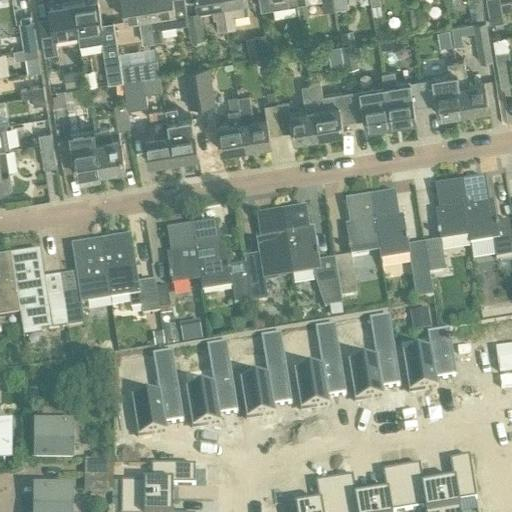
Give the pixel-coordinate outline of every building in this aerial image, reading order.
[(83,0),(74,2),(79,31),(103,27),(98,0),(83,0)] [(146,43),(154,41),(147,0),(122,0),(126,20),(140,18),(142,30),(144,29),(146,43)] [(188,15),(185,0),(147,0),(154,41),(163,40),(161,28),(189,23),(188,15)] [(219,30),(227,29),(222,0),(197,0),(199,8),(212,6),(214,18),(217,18),(219,30)] [(234,16),(250,13),(247,0),(222,0),(227,29),(236,28),(234,16)] [(287,0),(291,19),(300,17),(296,0),(287,0)] [(336,9),(334,0),(296,0),(300,17),(308,16),(306,4),(322,1),(323,12),(336,9)] [(334,0),(336,9),(348,7),(347,0),(334,0)] [(467,0),(470,22),(484,21),(481,0),(467,0)] [(486,0),(489,16),(501,14),(499,0),(486,0)] [(55,35),(79,31),(74,2),(50,6),(52,18),(40,20),(45,55),(58,53),(55,35)] [(413,34),(427,32),(424,7),(409,9),(413,34)] [(192,40),(205,38),(200,13),(188,15),(189,23),(192,40)] [(490,25),(503,23),(501,14),(489,16),(490,25)] [(25,48),(38,46),(34,21),(21,23),(25,48)] [(479,63),(493,61),(487,22),(473,24),(479,63)] [(257,58),(268,56),(264,35),(253,37),(257,58)] [(380,41),(381,50),(394,48),(393,39),(380,41)] [(344,71),(358,69),(354,44),(341,46),(344,71)] [(27,57),(39,55),(38,46),(25,48),(27,57)] [(498,63),(510,61),(509,52),(496,54),(498,63)] [(159,75),(160,75),(157,60),(120,66),(123,81),(143,78),(159,75)] [(485,82),(467,84),(463,60),(456,61),(465,112),(489,108),(485,82)] [(440,116),(465,112),(456,61),(446,63),(448,76),(423,80),(427,104),(437,103),(440,116)] [(502,87),(511,85),(511,70),(510,61),(498,63),(502,87)] [(198,69),(202,105),(215,103),(211,68),(198,69)] [(189,107),(202,105),(198,69),(184,71),(189,107)] [(66,88),(83,85),(81,71),(64,73),(66,88)] [(423,80),(397,84),(395,71),(383,73),(385,86),(391,124),(416,120),(414,106),(427,104),(423,80)] [(162,91),(159,75),(143,78),(145,93),(162,91)] [(147,106),(145,93),(143,78),(123,81),(127,103),(128,109),(147,106)] [(336,94),(323,96),(320,81),(310,82),(310,85),(311,85),(320,136),(344,132),(342,121),(354,119),(349,92),(336,94)] [(295,140),(320,136),(311,85),(310,85),(301,86),(305,111),(291,113),(289,102),(277,104),(282,133),(293,131),(295,140)] [(32,97),(45,95),(43,86),(20,90),(22,99),(32,97)] [(367,128),(391,124),(385,86),(349,92),(354,119),(366,117),(367,128)] [(66,94),(71,106),(87,101),(83,88),(66,94)] [(33,106),(46,104),(45,95),(32,97),(33,106)] [(267,117),(253,120),(249,95),(239,97),(247,148),(271,144),(270,135),(282,133),(277,104),(265,106),(267,117)] [(222,152),(247,148),(239,97),(228,99),(231,111),(228,112),(230,123),(218,125),(222,152)] [(119,130),(131,128),(128,109),(127,103),(115,105),(119,130)] [(192,117),(178,119),(176,108),(165,109),(169,133),(170,133),(175,160),(199,156),(192,117)] [(121,138),(112,140),(110,129),(96,131),(103,172),(126,168),(121,138)] [(78,176),(103,172),(96,131),(71,135),(72,138),(59,140),(63,165),(76,163),(78,176)] [(41,144),(53,142),(52,133),(39,135),(41,144)] [(150,164),(175,160),(170,133),(169,133),(145,137),(150,164)] [(45,168),(57,166),(53,142),(41,144),(45,168)] [(0,187),(12,186),(6,149),(0,150),(0,187)] [(461,183),(470,239),(498,235),(500,250),(511,248),(511,238),(509,222),(497,224),(494,207),(491,208),(486,179),(461,183)] [(442,244),(470,239),(461,183),(436,187),(441,216),(437,217),(439,234),(438,234),(439,238),(440,238),(441,243),(440,243),(440,244),(441,244),(441,248),(426,251),(426,247),(426,245),(425,245),(428,264),(430,276),(446,274),(442,244)] [(408,239),(405,222),(401,222),(396,194),(371,198),(380,254),(382,264),(411,259),(408,243),(410,243),(409,239),(408,239)] [(352,259),(380,254),(371,198),(347,202),(351,230),(347,231),(350,248),(349,248),(349,253),(351,253),(352,259)] [(320,266),(319,258),(320,257),(319,253),(318,253),(315,236),(312,237),(307,208),(282,213),(291,269),(290,269),(292,279),(312,276),(324,313),(340,310),(339,303),(340,303),(333,260),(331,261),(331,264),(320,266)] [(261,267),(261,268),(246,270),(251,303),(266,301),(261,273),(290,269),(291,269),(282,213),(257,217),(262,245),(258,246),(261,263),(259,263),(260,267),(261,267)] [(251,303),(246,270),(245,265),(229,268),(226,251),(222,252),(217,223),(192,227),(201,283),(203,295),(231,290),(234,306),(251,303)] [(173,288),(201,283),(192,227),(168,231),(172,260),(168,260),(171,277),(170,278),(171,282),(172,282),(173,288)] [(131,310),(143,308),(144,316),(161,313),(156,281),(139,284),(132,237),(101,242),(111,301),(129,298),(131,310)] [(82,305),(111,301),(101,242),(73,246),(80,293),(64,296),(70,328),(85,325),(82,305)] [(70,328),(64,296),(48,298),(41,251),(11,256),(20,315),(38,312),(41,332),(70,328)] [(0,318),(20,315),(11,256),(0,257),(0,318)] [(333,260),(340,303),(356,301),(350,263),(335,266),(334,262),(335,261),(335,260),(333,260)] [(434,298),(430,276),(428,264),(411,267),(416,301),(434,298)] [(161,313),(171,311),(167,288),(157,289),(161,313)] [(430,329),(428,315),(412,317),(414,332),(430,329)] [(400,387),(389,318),(369,321),(370,322),(376,358),(348,363),(353,395),(353,396),(353,395),(354,399),(355,403),(359,402),(370,400),(370,401),(371,401),(371,400),(384,398),(383,390),(388,389),(399,387),(400,387)] [(346,396),(335,327),(315,330),(315,331),(316,331),(321,367),(294,372),(299,403),(298,404),(299,404),(300,407),(300,411),(304,411),(316,409),(316,410),(317,409),(316,409),(330,406),(329,399),(334,398),(343,396),(345,396),(346,396)] [(457,378),(449,331),(427,335),(427,336),(428,336),(430,350),(403,354),(405,371),(408,386),(407,386),(407,387),(408,387),(408,390),(409,394),(413,393),(424,391),(424,392),(425,392),(425,391),(438,389),(437,381),(442,380),(453,378),(455,378),(457,378)] [(292,405),(281,335),(261,339),(261,340),(267,376),(240,381),(245,412),(244,412),(244,413),(245,413),(246,416),(246,420),(250,420),(261,418),(262,418),(262,417),(264,417),(276,415),(274,407),(280,407),(288,405),(291,405),(292,405)] [(238,414),(227,344),(207,348),(207,349),(213,385),(186,389),(191,421),(190,421),(190,422),(191,422),(191,425),(192,429),(196,428),(207,427),(208,427),(208,426),(214,425),(222,424),(221,418),(220,416),(226,416),(227,415),(234,414),(236,414),(237,414),(238,414)] [(184,423),(172,353),(153,356),(153,358),(159,394),(132,398),(136,427),(137,430),(136,430),(136,431),(137,431),(137,434),(138,438),(153,435),(153,436),(154,436),(154,435),(157,435),(167,433),(166,425),(172,424),(182,423),(184,423)] [(79,412),(73,412),(70,412),(43,412),(43,427),(42,427),(42,428),(37,428),(37,433),(37,435),(37,445),(34,459),(35,459),(36,458),(42,458),(42,462),(41,462),(41,464),(73,464),(73,446),(79,446),(79,428),(79,412)] [(11,458),(12,427),(0,427),(0,463),(4,463),(5,463),(11,463),(11,458)] [(477,500),(469,457),(450,460),(453,482),(438,484),(442,511),(460,511),(459,503),(475,501),(477,500)] [(114,478),(114,462),(86,462),(86,478),(114,478)] [(442,511),(438,484),(423,487),(420,465),(401,468),(408,511),(425,509),(425,511),(442,511)] [(195,487),(195,467),(151,466),(151,484),(121,483),(121,501),(173,501),(173,486),(195,487)] [(405,511),(408,511),(401,468),(383,471),(386,493),(371,495),(373,511),(405,511)] [(373,511),(371,495),(356,498),(353,476),(334,479),(339,511),(373,511)] [(114,494),(114,478),(86,478),(86,494),(114,494)] [(339,511),(334,479),(315,482),(319,504),(295,508),(295,511),(339,511)] [(72,511),(72,492),(41,492),(41,493),(42,493),(42,498),(35,497),(35,496),(34,496),(36,510),(36,511),(72,511)] [(172,511),(173,501),(121,501),(120,511),(172,511)]
